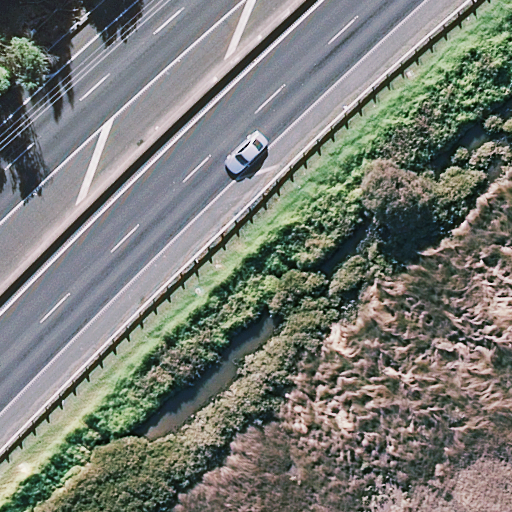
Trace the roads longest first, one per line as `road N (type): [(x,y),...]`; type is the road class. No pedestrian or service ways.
road 1 (trunk): [(427,0),(0,419)]
road 2 (trunk): [(0,251),(240,0)]
